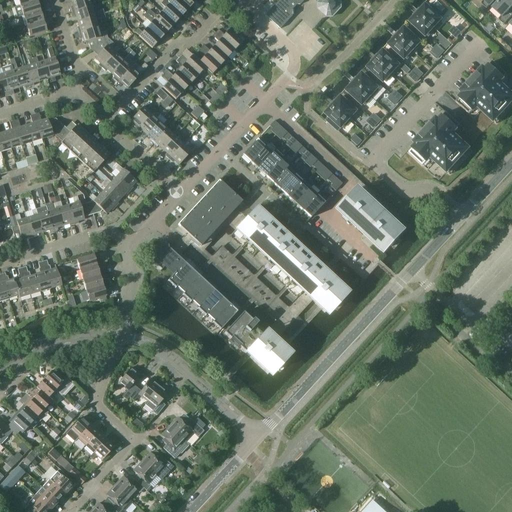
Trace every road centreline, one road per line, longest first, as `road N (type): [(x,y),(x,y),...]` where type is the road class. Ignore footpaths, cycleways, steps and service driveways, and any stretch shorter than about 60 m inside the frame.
road 1 (tertiary): [(255,438),(461,216)]
road 2 (residential): [(179,193),(280,84),(292,52),(233,0)]
road 3 (residential): [(461,216),(435,191),(395,185),(376,159),(477,46)]
road 4 (residential): [(255,438),(192,373),(122,335)]
road 5 (unknown): [(194,244),(207,271),(236,292),(266,263),(234,241),(213,240)]
road 6 (residential): [(104,122),(171,48),(188,45),(217,12)]
road 7 (residential): [(127,244),(100,231),(0,263)]
road 8 (residential): [(122,335),(94,403),(134,441)]
